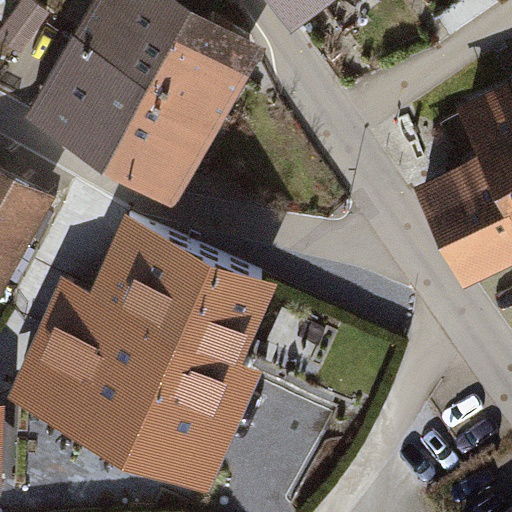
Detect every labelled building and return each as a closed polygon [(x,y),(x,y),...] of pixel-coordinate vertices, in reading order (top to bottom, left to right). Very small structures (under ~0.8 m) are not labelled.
[(210,108),(254,33),(208,5),(211,0),(92,0),(76,27),(210,108)] [(76,27),(30,103),(164,184),(210,108),(76,27)] [(511,87),(443,121),(464,164),(425,183),(463,261),(511,236),(511,87)] [(0,260),(40,188),(0,165),(0,260)] [(129,302),(231,347),(264,273),(134,215),(118,251),(146,264),(129,302)] [(70,276),(25,378),(186,449),(231,347),(129,302),(70,276)]
